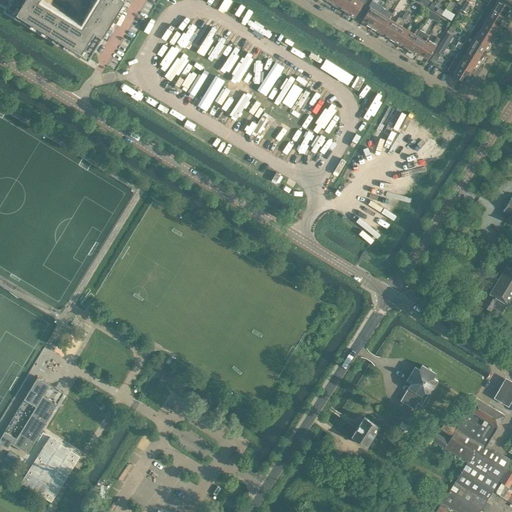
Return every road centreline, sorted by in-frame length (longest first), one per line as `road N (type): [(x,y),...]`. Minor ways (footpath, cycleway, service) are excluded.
road 1 (tertiary): [(389,295),(76,102)]
road 2 (residential): [(297,0),(370,36),(466,100),(511,26)]
road 3 (unclassified): [(249,511),(389,295)]
road 4 (unclassified): [(389,295),(511,106)]
road 5 (tertiary): [(511,368),(389,295)]
